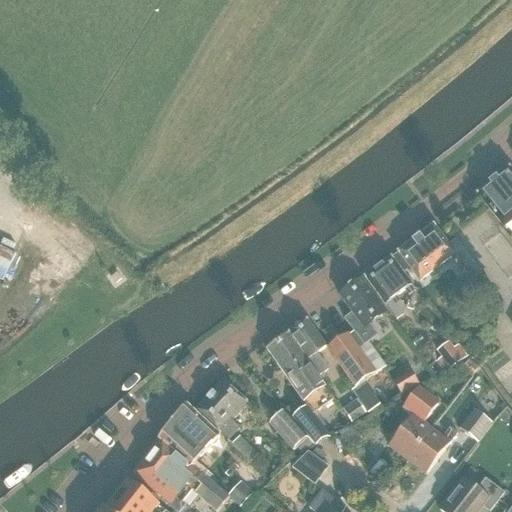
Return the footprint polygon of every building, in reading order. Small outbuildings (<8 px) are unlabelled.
[(511,170),(509,167),(476,194),(503,227),(511,219),(511,170)] [(455,255),(433,227),(398,253),(419,281),(455,255)] [(449,246),(490,299),(496,294),(454,242),(449,246)] [(405,291),(409,296),(415,291),(391,259),(364,278),(392,316),(397,316),(401,313),(402,308),(395,299),(405,291)] [(362,383),(376,374),(385,368),(361,333),(387,313),(362,280),(339,297),(352,314),(344,320),(354,333),(349,335),(348,335),(327,348),(354,388),(352,389),(368,414),(378,409),(362,383)] [(306,361),(318,378),(330,370),(317,353),(326,347),(307,320),(288,334),(307,361),(306,361)] [(461,336),(471,355),(488,346),(481,335),(473,339),(469,331),(461,336)] [(325,387),(318,378),(306,361),(287,335),(266,350),(313,415),(326,406),(325,405),(332,400),(324,389),(325,387)] [(454,349),(449,342),(436,352),(441,358),(436,362),(445,373),(467,357),(459,345),(454,349)] [(473,378),(480,369),(469,361),(462,370),(473,378)] [(394,382),(402,396),(419,386),(410,372),(394,382)] [(221,434),(221,433),(229,441),(239,428),(232,422),(248,404),(223,381),(196,411),(221,434)] [(412,417),(389,447),(408,461),(430,431),(423,426),(439,404),(423,392),(411,398),(402,410),(412,417)] [(352,423),(365,414),(356,401),(343,410),(352,423)] [(186,406),(158,439),(160,441),(191,466),(220,438),(186,406)] [(293,418),(315,446),(329,438),(328,436),(306,408),(293,418)] [(492,424),(473,411),(459,430),(478,444),(492,424)] [(293,450),(307,438),(283,412),(270,425),(293,450)] [(338,434),(350,447),(360,438),(350,426),(338,434)] [(427,475),(458,434),(450,428),(441,440),(430,431),(408,461),(427,475)] [(239,437),(232,445),(250,462),(257,455),(239,437)] [(191,466),(160,441),(133,474),(168,503),(166,505),(174,511),(177,511),(183,506),(174,498),(184,486),(197,496),(191,503),(202,511),(211,511),(213,510),(215,511),(216,511),(228,498),(191,466)] [(314,486),(328,468),(308,453),(291,468),(314,486)] [(106,510),(104,509),(100,511),(153,511),(158,507),(128,482),(106,510)] [(241,482),(229,495),(240,506),(253,493),(241,482)] [(476,494),(464,485),(441,511),(475,511),(479,508),(484,511),(490,511),(502,498),(485,484),(476,494)] [(342,511),(345,509),(322,491),(309,509),(312,511),(342,511)] [(252,508),(256,511),(285,511),(266,494),(252,508)]
